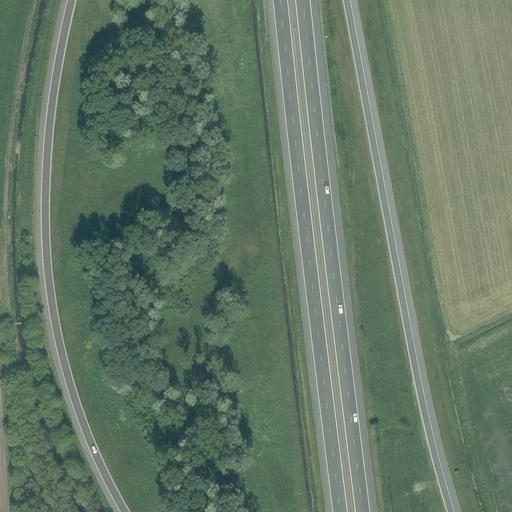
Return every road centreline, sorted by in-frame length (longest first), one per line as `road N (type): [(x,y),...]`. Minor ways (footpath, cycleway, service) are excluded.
road 1 (trunk): [(72,0),(51,103),(47,261),(75,402),(125,511)]
road 2 (trunk): [(452,511),(348,0)]
road 3 (motorway): [(366,511),(303,0)]
road 4 (motorway): [(278,0),(339,511)]
